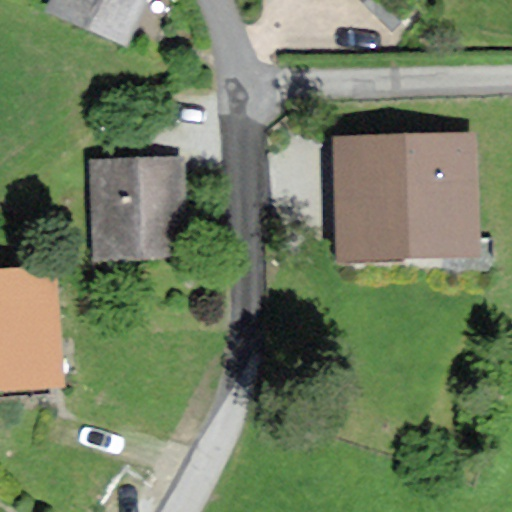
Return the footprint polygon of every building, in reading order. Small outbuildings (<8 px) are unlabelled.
[(121,31),(134,0),(63,0),(61,5),(121,31)] [(376,0),(410,34),(444,0),(376,0)] [(351,154),(354,244),(463,240),(461,151),(351,154)] [(173,170),(103,172),(106,245),(176,241),(173,170)] [(43,283),(0,286),(0,377),(49,374),(43,283)] [(291,504),(277,486),(244,511),(351,511),(324,478),(291,504)]
